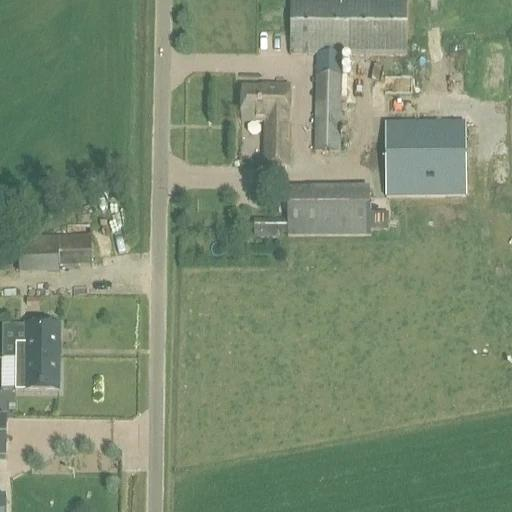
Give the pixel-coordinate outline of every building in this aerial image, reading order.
[(290,0),(290,56),(316,57),(343,57),(406,58),(407,0),(290,0)] [(341,152),(343,57),(316,57),(315,103),(314,153),(341,152)] [(241,89),(241,123),(269,123),(269,126),(289,126),(289,88),(261,87),(262,89),(241,89)] [(385,125),(385,198),(465,198),(465,125),(385,125)] [(269,136),(265,136),(265,166),(289,167),(289,126),(269,126),(269,136)] [(289,196),(289,219),(255,219),(255,238),(279,238),(279,232),(289,232),(289,235),(295,235),(366,236),(366,204),(366,196),(334,196),(334,191),(321,191),(321,196),(289,196)] [(383,231),(383,214),(371,213),(370,230),(383,231)] [(93,265),(91,237),(19,240),(20,276),(60,275),(60,267),(93,265)] [(0,275),(10,274),(8,256),(0,257),(0,275)] [(26,345),(15,345),(15,359),(59,360),(59,327),(26,327),(26,345)] [(58,392),(59,360),(15,359),(15,392),(58,392)]
